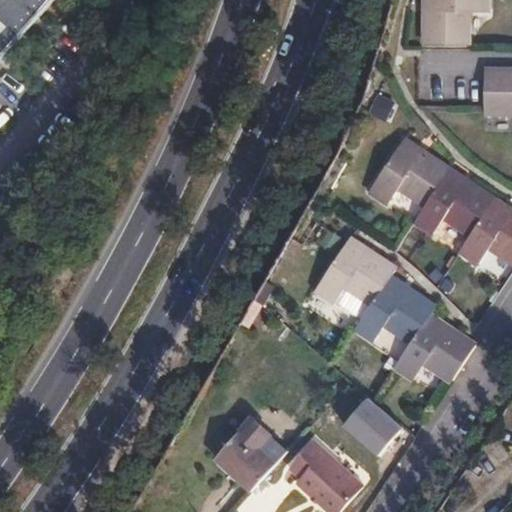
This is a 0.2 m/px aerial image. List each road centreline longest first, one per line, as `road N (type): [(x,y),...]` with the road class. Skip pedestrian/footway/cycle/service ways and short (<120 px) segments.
road 1 (primary): [(47,511),(139,379),(204,260),(319,0)]
road 2 (primary): [(239,0),(191,131),(131,253),(0,465)]
road 3 (residential): [(511,313),(386,511)]
